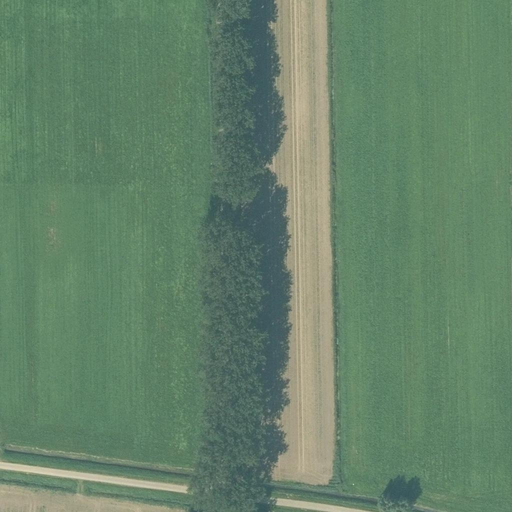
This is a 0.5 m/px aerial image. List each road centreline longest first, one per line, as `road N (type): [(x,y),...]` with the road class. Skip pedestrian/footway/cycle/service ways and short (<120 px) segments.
road 1 (unclassified): [(216,494),(226,382),(217,0)]
road 2 (unclassified): [(216,494),(0,465)]
road 3 (unclassified): [(347,511),(216,494)]
